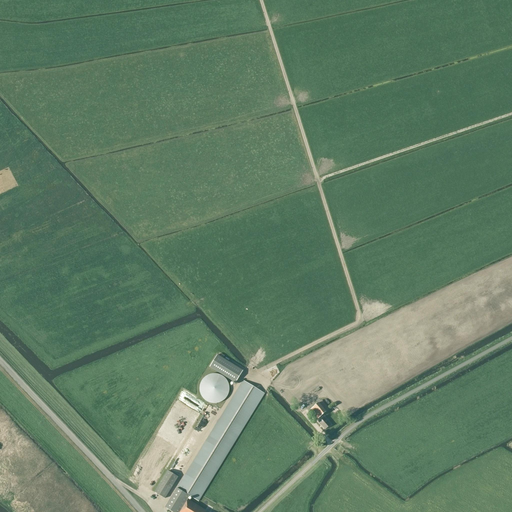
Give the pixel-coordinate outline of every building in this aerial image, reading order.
[(242,371),(217,355),(209,367),(235,383),(242,371)] [(214,374),(213,374),(211,374),(209,375),(207,375),(206,376),(204,378),(203,379),(201,381),(200,383),(200,385),(199,387),(199,389),(199,391),(200,392),(200,394),(201,396),(202,397),(203,398),(204,400),(206,401),(207,402),(209,403),(211,403),(213,403),(215,403),(217,403),(219,403),(221,402),(223,401),(224,400),(225,398),(227,397),(227,396),(228,394),(229,392),(229,391),(229,389),(229,387),(229,385),(228,383),(227,381),(226,379),(224,378),(223,376),(221,375),(219,375),(217,374),(216,374),(214,374)] [(208,511),(188,499),(190,496),(199,502),(265,393),(243,379),(165,508),(171,511),(208,511)] [(310,409),(318,418),(329,409),(321,400),(310,409)] [(181,476),(210,420),(187,408),(185,412),(192,415),(185,427),(181,425),(177,434),(172,432),(156,463),(181,476)] [(324,417),(318,422),(325,429),(331,425),(324,417)] [(167,471),(159,485),(154,492),(165,498),(178,477),(167,471)]
